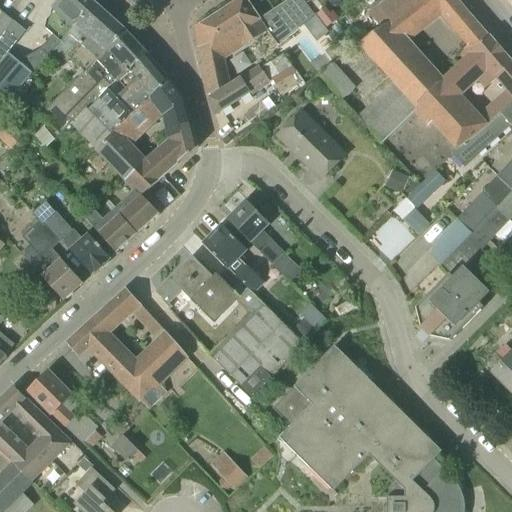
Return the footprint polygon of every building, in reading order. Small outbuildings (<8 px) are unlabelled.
[(61,44),(74,29),(96,5),(90,0),(62,0),(53,10),(55,11),(46,21),(44,29),(53,36),(61,44)] [(245,44),(266,29),(250,5),(249,4),(246,0),(240,0),(199,27),(196,33),(199,48),(207,67),(207,81),(209,94),(230,83),(224,55),(243,43),(245,44)] [(315,16),(301,0),(290,0),(273,11),(290,36),(315,16)] [(441,10),(457,30),(469,46),(458,57),(463,62),(473,53),(472,53),(490,37),(482,29),(472,18),(468,13),(457,0),(419,0),(381,29),(361,43),(396,80),(357,118),(381,144),(415,112),(420,107),(418,105),(440,83),(402,41),(441,10)] [(389,0),(369,14),(381,29),(419,0),(389,0)] [(72,62),(111,18),(96,5),(74,29),(61,44),(55,51),(67,63),(70,60),(72,62)] [(315,16),(326,29),(338,19),(333,13),(330,15),(325,9),(315,16)] [(0,36),(12,21),(0,11),(0,36)] [(126,32),(111,18),(72,62),(85,74),(98,60),(99,61),(126,32)] [(12,21),(0,36),(0,63),(7,55),(26,33),(12,21)] [(118,83),(148,55),(126,32),(99,61),(98,60),(85,74),(42,118),(59,135),(70,125),(117,82),(118,83)] [(27,69),(34,74),(49,57),(55,51),(61,44),(53,36),(40,51),(19,64),(26,70),(27,69)] [(474,54),(441,84),(440,83),(418,105),(420,107),(415,112),(428,126),(432,121),(458,148),(463,144),(511,103),(511,63),(511,64),(511,63),(490,37),(472,53),(473,53),(474,54)] [(29,79),(34,74),(27,69),(26,70),(19,64),(7,55),(0,63),(0,93),(9,102),(16,94),(29,79)] [(70,125),(81,136),(159,68),(148,55),(118,83),(117,82),(70,125)] [(230,85),(209,97),(215,116),(217,116),(248,98),(268,83),(278,97),(302,81),(283,55),(260,70),(258,68),(230,85)] [(343,95),(353,88),(335,63),(325,70),(343,95)] [(81,136),(96,151),(124,123),(125,123),(170,81),(159,68),(81,136)] [(16,94),(20,98),(34,83),(29,79),(16,94)] [(124,123),(96,151),(126,182),(146,165),(145,165),(127,145),(163,112),(166,116),(169,139),(191,123),(185,100),(184,98),(170,81),(125,123),(124,123)] [(37,113),(16,94),(9,102),(30,120),(37,113)] [(0,98),(0,112),(5,117),(12,109),(0,98)] [(511,103),(463,144),(458,148),(452,155),(465,167),(511,124),(511,103)] [(344,157),(302,114),(278,137),(321,180),(344,157)] [(23,139),(6,121),(0,127),(0,139),(12,152),(25,140),(23,139)] [(126,182),(135,191),(141,197),(142,197),(143,195),(198,148),(191,123),(169,139),(172,142),(145,165),(146,165),(126,182)] [(511,161),(483,192),(482,193),(496,207),(511,190),(511,161)] [(402,195),(403,191),(409,178),(392,171),(385,187),(402,195)] [(420,204),(447,178),(441,171),(413,197),(420,204)] [(408,196),(420,185),(415,180),(403,191),(408,196)] [(511,190),(496,207),(471,234),(441,265),(455,279),(464,269),(511,219),(511,237),(502,248),(510,256),(511,254),(511,190)] [(123,203),(146,228),(160,215),(142,197),(141,197),(135,191),(123,203)] [(58,239),(59,238),(92,276),(101,268),(103,268),(107,264),(107,262),(111,260),(88,234),(81,240),(73,230),(72,231),(45,202),(32,214),(39,221),(43,225),(45,224),(58,239)] [(237,212),(227,222),(288,283),(299,271),(261,233),(269,225),(247,202),(243,206),(241,206),(238,209),(237,212)] [(396,213),(404,221),(415,211),(406,202),(396,213)] [(117,254),(146,228),(123,203),(108,216),(102,222),(97,216),(91,210),(83,217),(117,254)] [(412,230),(418,236),(429,225),(423,219),(412,230)] [(21,253),(42,277),(64,301),(66,299),(68,299),(73,295),(73,293),(83,284),(49,246),(58,239),(45,224),(43,225),(39,221),(21,238),(29,246),(21,253)] [(471,234),(460,224),(430,255),(441,265),(471,234)] [(204,245),(253,294),(263,284),(239,259),(247,251),(222,227),(204,245)] [(180,291),(191,301),(190,302),(213,324),(238,299),(238,303),(250,314),(209,355),(251,397),(303,345),(267,309),(247,290),(239,297),(217,275),(211,280),(203,272),(205,270),(192,258),(155,295),(166,305),(180,291)] [(451,342),(484,308),(479,303),(489,294),(464,269),(455,279),(454,279),(449,274),(416,308),(451,342)] [(67,345),(78,357),(89,347),(140,401),(186,357),(131,296),(126,291),(67,345)] [(51,308),(53,296),(41,295),(39,307),(51,308)] [(352,300),(334,310),(338,318),(357,308),(352,300)] [(291,333),(302,344),(316,330),(305,319),(291,333)] [(511,351),(506,346),(497,354),(503,360),(511,351)] [(464,511),(465,511),(465,508),(465,505),(464,502),(463,498),(462,493),(460,489),(458,485),(455,481),(453,479),(445,471),(448,468),(447,467),(444,470),(434,461),(442,453),(430,441),(425,446),(413,433),(418,429),(395,406),(390,411),(377,399),(382,394),(359,371),(354,376),(342,364),(347,359),(335,347),(273,410),(291,427),(279,439),(333,492),(369,456),(396,482),(389,489),(389,498),(387,498),(387,511),(464,511)] [(511,351),(503,360),(490,373),(511,394),(511,351)] [(48,373),(29,392),(52,416),(83,445),(97,429),(84,416),(74,418),(62,407),(72,397),(48,373)] [(14,388),(0,401),(0,411),(6,418),(12,412),(21,421),(35,408),(14,388)] [(21,421),(40,440),(54,426),(35,408),(21,421)] [(0,442),(10,432),(0,423),(6,418),(0,411),(0,442)] [(35,445),(52,463),(72,443),(54,426),(40,440),(35,445)] [(29,451),(10,432),(0,442),(0,452),(14,466),(29,451)] [(127,463),(133,457),(140,464),(141,464),(147,469),(152,464),(123,436),(111,449),(127,463)] [(32,483),(52,463),(35,445),(29,451),(14,466),(32,483)] [(268,451),(254,464),(259,470),(273,457),(268,451)] [(32,483),(14,466),(0,452),(0,511),(21,493),(31,482),(32,483)] [(221,478),(215,484),(225,493),(230,487),(235,492),(247,479),(223,453),(210,465),(216,472),(221,478)] [(83,459),(77,467),(85,474),(91,467),(83,459)] [(92,469),(76,486),(85,494),(74,506),(80,511),(112,511),(104,504),(116,491),(92,469)] [(53,489),(48,483),(41,490),(46,496),(53,489)]
